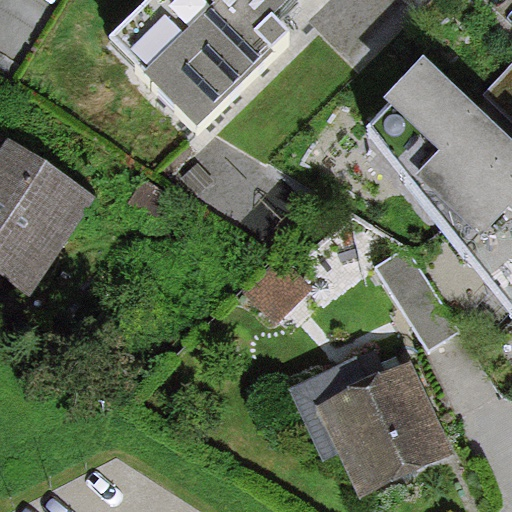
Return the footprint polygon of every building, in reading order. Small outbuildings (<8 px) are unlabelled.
[(158,0),(107,49),(193,139),(287,49),(267,29),(297,0),(158,0)] [(511,162),(428,80),(377,141),(511,307),(511,162)] [(8,156),(0,168),(0,275),(27,292),(84,204),(8,156)] [(438,357),(470,337),(416,251),(383,272),(438,357)] [(289,263),(254,295),(303,347),(337,315),(289,263)] [(408,384),(331,415),(361,492),(439,461),(408,384)]
